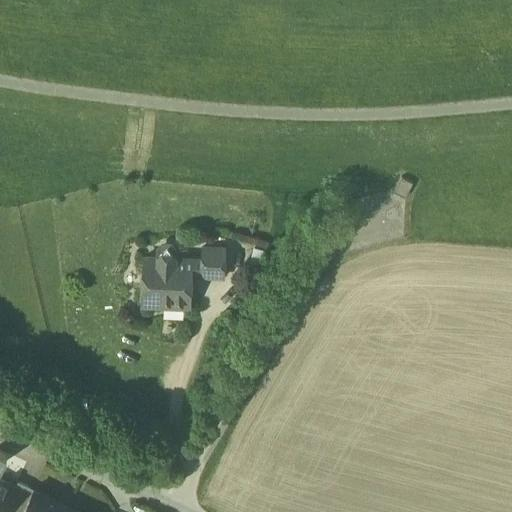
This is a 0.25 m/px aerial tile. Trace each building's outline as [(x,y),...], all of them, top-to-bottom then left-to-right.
[(402,178),(394,193),(405,199),(413,184),(402,178)] [(178,255),(168,244),(157,254),(157,256),(144,256),(142,302),(191,304),(193,273),(201,274),(202,259),(178,257),(178,255)] [(226,247),(202,246),(202,259),(201,274),(225,275),(226,247)] [(10,454),(0,449),(0,463),(4,466),(10,454)] [(3,511),(14,488),(0,481),(0,511),(3,511)] [(18,481),(14,488),(3,511),(22,511),(34,488),(18,481)] [(65,511),(69,505),(34,488),(22,511),(65,511)]
